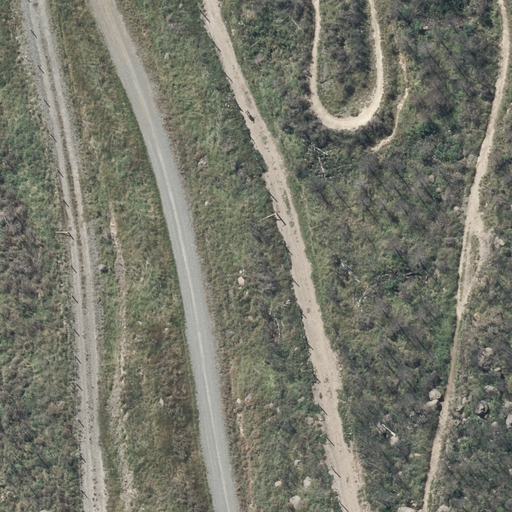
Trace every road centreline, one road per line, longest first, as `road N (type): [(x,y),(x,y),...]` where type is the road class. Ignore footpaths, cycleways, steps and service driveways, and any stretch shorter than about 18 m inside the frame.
road 1 (track): [(105,0),(160,103),(181,182),(233,511)]
road 2 (track): [(81,511),(27,0)]
